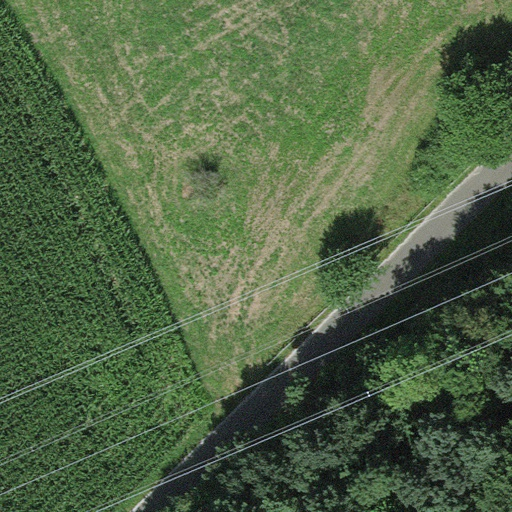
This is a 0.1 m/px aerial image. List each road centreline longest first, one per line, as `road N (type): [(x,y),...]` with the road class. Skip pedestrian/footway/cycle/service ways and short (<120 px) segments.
road 1 (unclassified): [(511,161),(157,511)]
road 2 (track): [(367,304),(511,265)]
